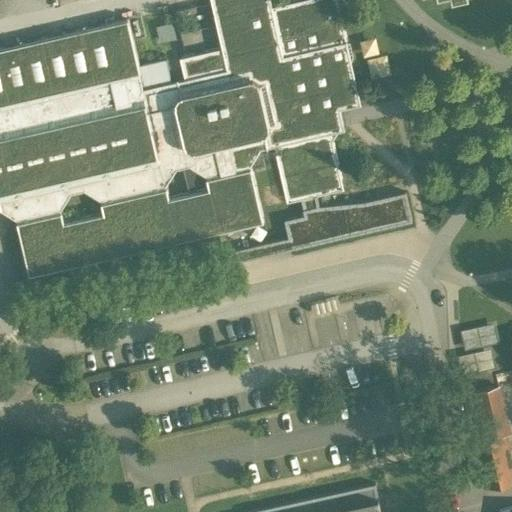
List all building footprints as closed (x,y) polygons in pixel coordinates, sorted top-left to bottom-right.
[(211,0),(221,45),(179,55),(184,76),(143,85),(140,71),(141,71),(129,16),(0,45),(0,205),(0,207),(14,216),(17,219),(16,219),(29,274),(264,220),(251,164),(260,148),(275,145),(286,197),(300,194),(315,191),(319,193),(333,190),(341,177),(332,138),(324,133),(345,129),(340,108),(361,103),(337,0),(289,0),(272,4),(271,0),(211,0)] [(394,70),(390,50),(382,51),(379,33),(365,36),(372,74),(394,70)] [(315,191),(300,194),(304,208),(302,208),(304,213),(285,218),(291,247),(412,219),(406,190),(364,200),(319,204),(317,194),(319,193),(315,191)] [(511,452),(507,431),(499,433),(488,386),(465,391),(476,438),(475,438),(486,485),(511,478),(511,452)] [(382,511),(376,480),(247,508),(248,511),(382,511)]
